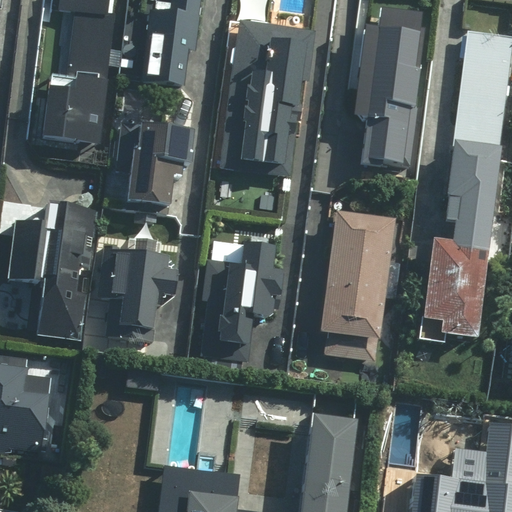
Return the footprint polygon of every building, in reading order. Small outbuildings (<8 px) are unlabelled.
[(114,18),(108,17),(110,0),(58,0),(57,12),(73,14),(65,82),(50,81),(43,140),(99,147),(114,18)] [(170,0),(169,17),(148,14),(139,82),(182,87),(187,50),(195,51),(201,0),(170,0)] [(299,110),(303,82),(309,83),(316,34),(240,25),(221,169),(237,171),(239,161),(282,166),(289,109),(299,110)] [(388,32),(374,43),(370,70),(360,69),(355,119),(365,120),(359,168),(410,174),(420,49),(410,34),(388,32)] [(454,247),(487,251),(511,54),(511,39),(465,34),(444,198),(460,200),(454,247)] [(140,36),(118,35),(117,70),(138,71),(140,36)] [(193,134),(137,127),(128,203),(170,208),(175,168),(189,170),(193,134)] [(7,283),(43,287),(37,337),(82,342),(97,216),(52,211),(50,229),(14,225),(7,283)] [(395,223),(334,215),(320,333),(381,340),(395,223)] [(275,251),(244,246),(241,268),(208,263),(201,312),(207,313),(201,359),(250,366),(257,320),(279,323),(285,274),(272,272),(275,251)] [(445,324),(444,337),(474,341),(486,256),(435,248),(425,321),(445,324)] [(153,343),(158,295),(160,296),(173,297),(176,270),(168,269),(169,259),(104,252),(100,288),(110,290),(105,338),(153,343)] [(492,352),(469,352),(468,376),(491,376),(492,352)] [(108,354),(92,353),(91,381),(107,381),(108,354)] [(160,366),(127,366),(127,395),(160,395),(160,366)] [(28,373),(0,369),(0,449),(42,454),(48,398),(25,396),(28,373)] [(345,511),(357,423),(315,418),(302,511),(236,511),(240,480),(165,471),(159,511),(345,511)] [(416,477),(412,511),(511,511),(511,423),(491,421),(487,455),(461,452),(458,482),(416,477)]
